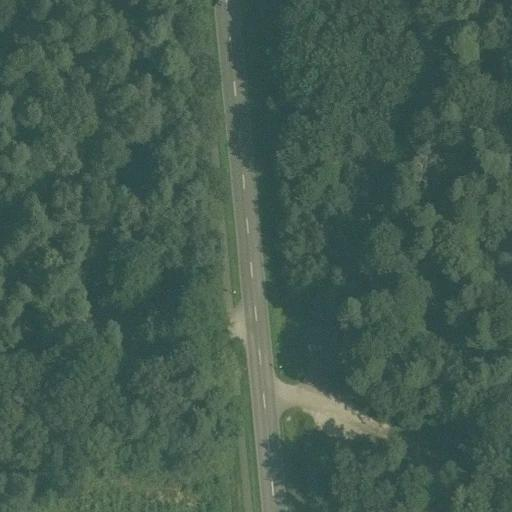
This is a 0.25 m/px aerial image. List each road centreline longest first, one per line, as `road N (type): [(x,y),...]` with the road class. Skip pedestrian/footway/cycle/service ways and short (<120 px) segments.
road 1 (tertiary): [(224,0),(274,511)]
road 2 (track): [(511,482),(338,412),(263,401)]
